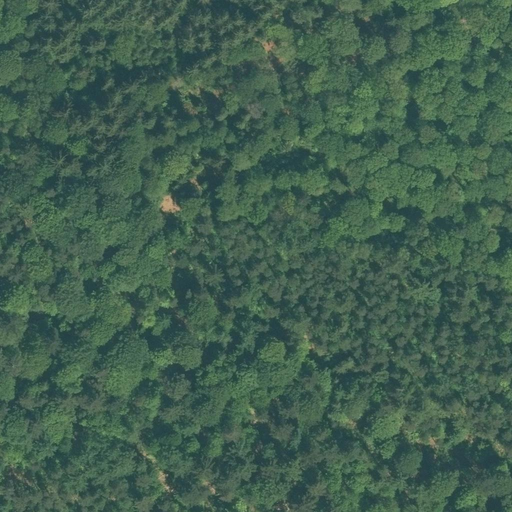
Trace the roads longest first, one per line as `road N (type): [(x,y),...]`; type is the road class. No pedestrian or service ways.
road 1 (track): [(0,376),(129,385),(159,378),(0,72)]
road 2 (track): [(74,222),(117,169),(226,114),(391,0)]
road 3 (track): [(285,511),(244,479),(159,378)]
